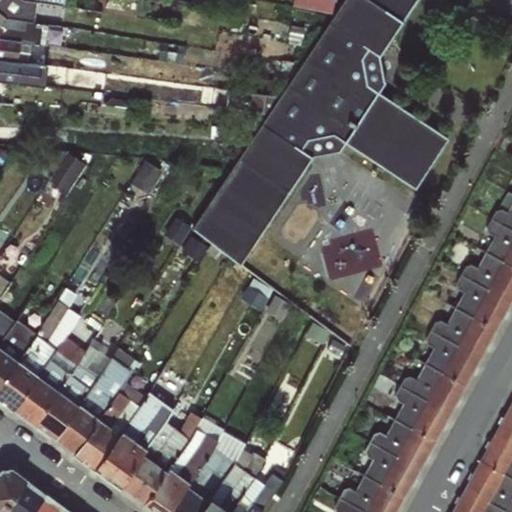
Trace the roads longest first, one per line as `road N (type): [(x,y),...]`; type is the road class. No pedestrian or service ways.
road 1 (residential): [(423,511),(511,353),(511,81),(277,511)]
road 2 (residential): [(100,511),(0,444)]
